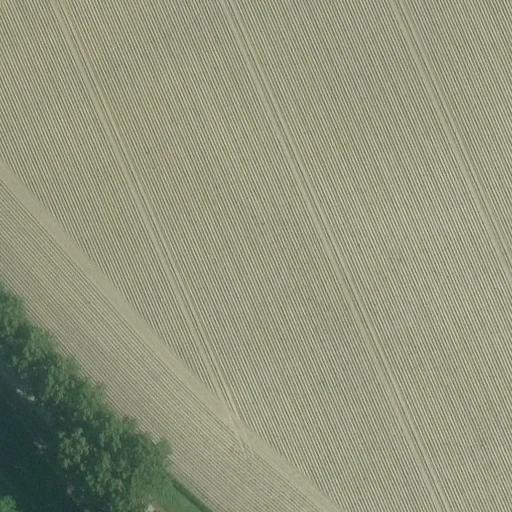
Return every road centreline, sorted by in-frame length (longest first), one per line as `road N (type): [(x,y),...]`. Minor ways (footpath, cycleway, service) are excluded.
road 1 (tertiary): [(141,511),(0,360)]
road 2 (track): [(0,385),(88,511)]
